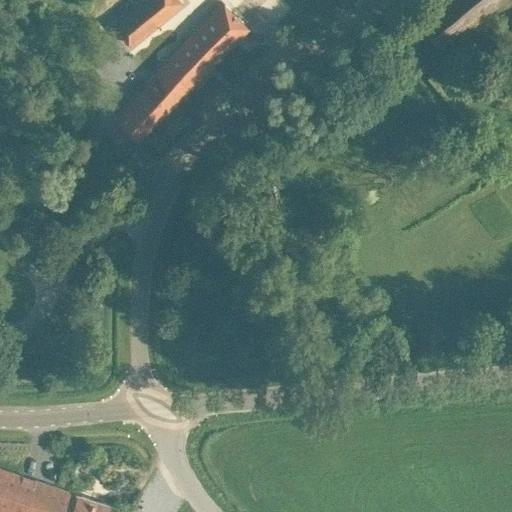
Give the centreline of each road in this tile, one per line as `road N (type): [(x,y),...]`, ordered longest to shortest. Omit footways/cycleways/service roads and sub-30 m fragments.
road 1 (unclassified): [(154,412),(140,354),(139,289),(150,230),(173,180),(287,65),(371,0)]
road 2 (unclassified): [(511,379),(154,412)]
road 3 (unclassified): [(154,412),(0,420)]
road 4 (unclassified): [(219,511),(180,472),(154,412)]
